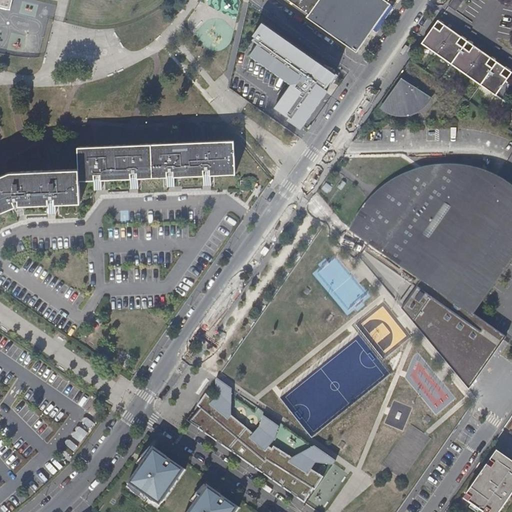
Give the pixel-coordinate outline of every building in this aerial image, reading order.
[(0,0),(0,6),(10,9),(11,0),(0,0)] [(287,0),(307,14),(305,17),(355,52),(391,4),(388,1),(389,0),(287,0)] [(463,0),(451,0),(447,6),(455,12),(463,1),(463,0)] [(454,40),(452,43),(469,56),(471,53),(483,61),(481,64),(489,70),(491,67),(498,71),(496,74),(507,82),(502,101),(504,102),(511,72),(437,20),(431,29),(440,35),(442,32),(454,40)] [(336,71),(263,21),(253,35),(261,41),(251,54),(290,82),(273,106),(303,127),(330,88),(327,85),(336,71)] [(431,29),(420,43),(502,101),(507,82),(496,74),(498,71),(491,67),(489,70),(481,64),(483,61),(471,53),(469,56),(452,43),(454,40),(442,32),(440,35),(431,29)] [(429,99),(401,81),(382,108),(385,110),(392,113),(397,114),(409,113),(415,111),(423,106),(429,99)] [(167,176),(167,171),(174,171),(174,176),(203,174),(203,169),(210,169),(210,174),(235,173),(234,140),(151,144),(152,177),(167,176)] [(137,178),(152,177),(151,144),(77,147),(78,169),(79,180),(94,179),(94,174),(101,174),(101,179),(131,178),(130,172),(137,172),(137,178)] [(357,223),(355,227),(366,230),(373,234),(381,238),(386,242),(381,250),(398,263),(402,256),(407,269),(422,279),(465,310),(467,311),(468,311),(480,294),(489,289),(487,284),(491,278),(500,273),(498,269),(502,263),(511,258),(509,254),(511,249),(511,192),(509,190),(502,186),(496,183),(486,180),(482,185),(473,178),(466,176),(461,176),(457,177),(453,172),(450,169),(449,168),(446,167),(443,168),(439,169),(438,171),(436,173),(433,176),(430,176),(424,174),(421,172),(412,179),(405,183),(399,186),(389,189),(390,192),(385,194),(380,197),(375,201),(370,205),(362,215),(357,223)] [(9,172),(0,175),(0,208),(1,211),(14,206),(20,205),(48,204),(55,203),(79,202),(79,180),(78,169),(9,172)] [(468,382),(498,338),(463,313),(465,310),(422,279),(415,287),(403,305),(468,382)] [(505,336),(468,311),(467,311),(465,310),(463,313),(498,338),(468,382),(403,305),(415,287),(411,284),(397,305),(468,389),(505,336)] [(253,433),(231,414),(231,388),(216,377),(216,394),(213,399),(205,393),(196,405),(200,407),(190,421),(198,427),(197,428),(297,498),(315,471),(311,469),(315,462),(332,464),(335,460),(313,445),(292,457),(273,445),(271,448),(269,447),(275,438),(278,426),(262,414),(258,426),(253,433)] [(438,411),(454,396),(447,388),(430,403),(438,411)] [(83,442),(87,430),(77,426),(72,438),(83,442)] [(153,448),(127,484),(155,503),(157,499),(162,503),(185,470),(153,448)] [(498,511),(511,492),(511,462),(496,451),(462,498),(481,511),(498,511)] [(314,490),(323,476),(315,471),(297,498),(303,502),(312,488),(314,490)] [(207,485),(187,511),(235,511),(239,507),(220,494),(218,497),(214,494),(215,491),(207,485)]
